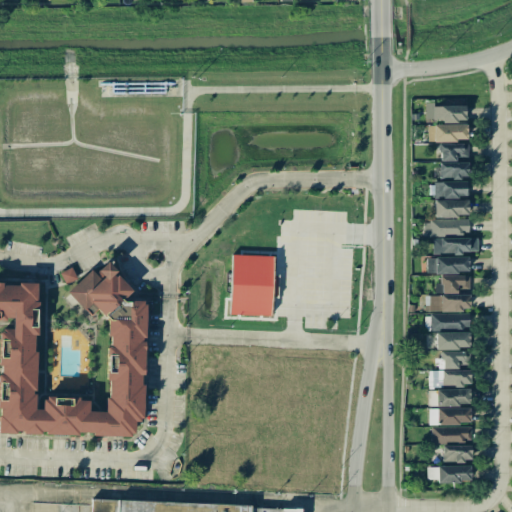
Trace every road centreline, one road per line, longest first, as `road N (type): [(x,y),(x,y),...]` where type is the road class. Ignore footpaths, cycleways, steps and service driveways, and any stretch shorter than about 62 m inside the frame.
road 1 (residential): [(496,57),(499,488),(475,508),(352,506)]
road 2 (tertiary): [(380,290),(379,0)]
road 3 (tertiary): [(367,378),(351,511)]
road 4 (residential): [(511,48),(443,66),(380,70)]
road 5 (tertiary): [(385,419),(380,290)]
